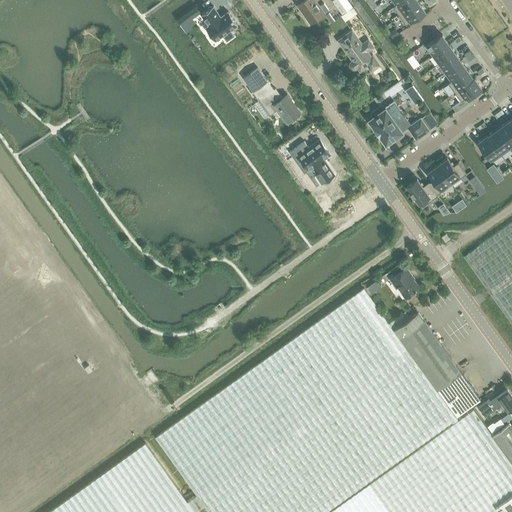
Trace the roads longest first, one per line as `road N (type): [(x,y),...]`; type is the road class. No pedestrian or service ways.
road 1 (tertiary): [(380,182),(511,366)]
road 2 (tertiary): [(252,0),(380,182)]
road 3 (residential): [(508,89),(380,182)]
